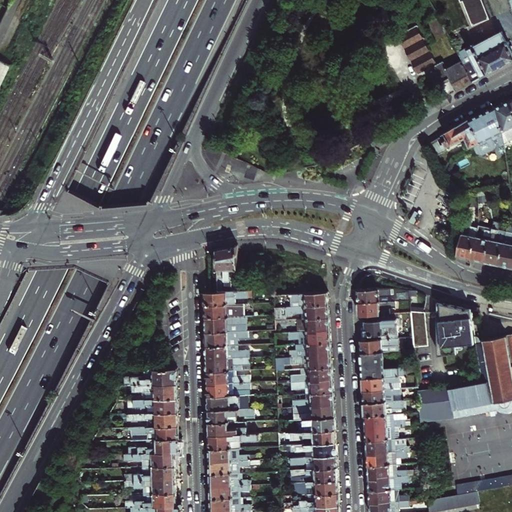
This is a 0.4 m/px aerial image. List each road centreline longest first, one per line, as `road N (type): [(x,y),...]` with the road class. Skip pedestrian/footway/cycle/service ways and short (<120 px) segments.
road 1 (trunk): [(0,446),(220,0)]
road 2 (trunk): [(183,0),(0,372)]
road 3 (trunk): [(3,511),(145,257)]
road 4 (residential): [(187,239),(197,511)]
road 5 (residential): [(356,511),(343,290),(360,251)]
road 6 (trunk): [(145,0),(33,224)]
road 7 (tertiary): [(374,221),(410,142),(511,80)]
road 8 (secondary): [(187,239),(278,226),(360,251)]
road 9 (trunk): [(330,204),(215,183),(200,166),(197,131)]
road 10 (secondary): [(360,251),(511,299)]
road 11 (secondary): [(511,285),(461,273),(374,221)]
road 12 (trunk): [(197,131),(257,0)]
road 13 (secondary): [(142,221),(48,233),(22,246)]
